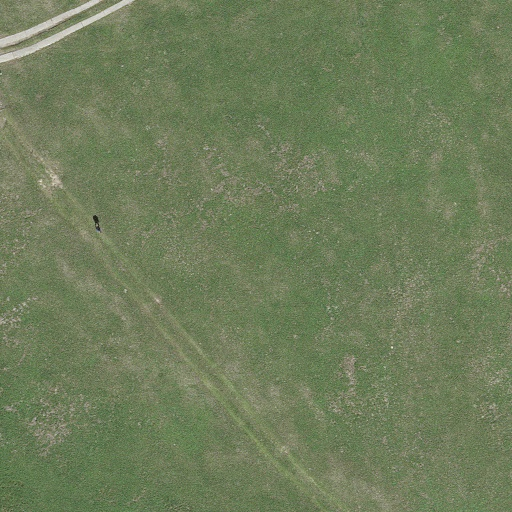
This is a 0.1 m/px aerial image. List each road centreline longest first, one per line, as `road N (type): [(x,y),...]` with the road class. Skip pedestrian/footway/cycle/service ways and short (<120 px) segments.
road 1 (track): [(0,108),(346,511)]
road 2 (track): [(0,53),(114,0)]
